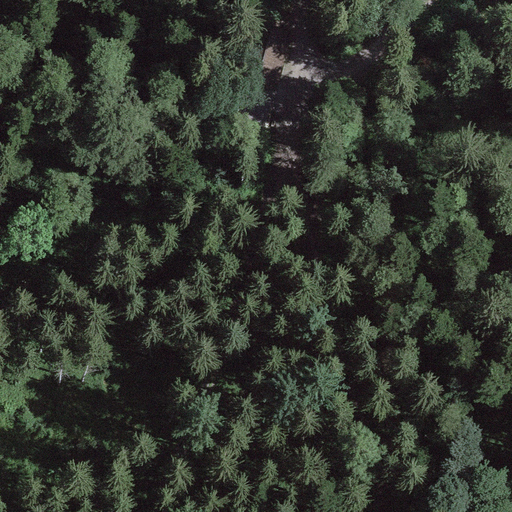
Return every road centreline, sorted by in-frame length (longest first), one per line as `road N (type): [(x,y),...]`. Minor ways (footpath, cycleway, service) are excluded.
road 1 (track): [(283,0),(299,55),(175,511)]
road 2 (track): [(428,0),(326,88),(285,110),(341,293)]
road 3 (track): [(376,511),(352,414),(341,293)]
